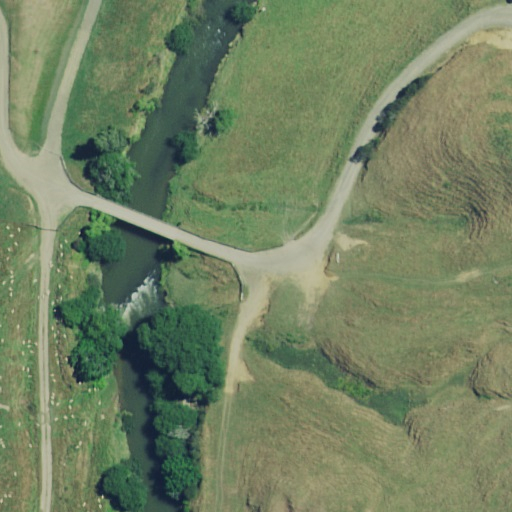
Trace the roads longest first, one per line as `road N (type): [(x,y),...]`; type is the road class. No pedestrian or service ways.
road 1 (unclassified): [(511,17),(457,40),(361,120),(323,201),(271,251),(190,235),(21,166),(0,146)]
road 2 (track): [(53,178),(45,122),(82,0)]
